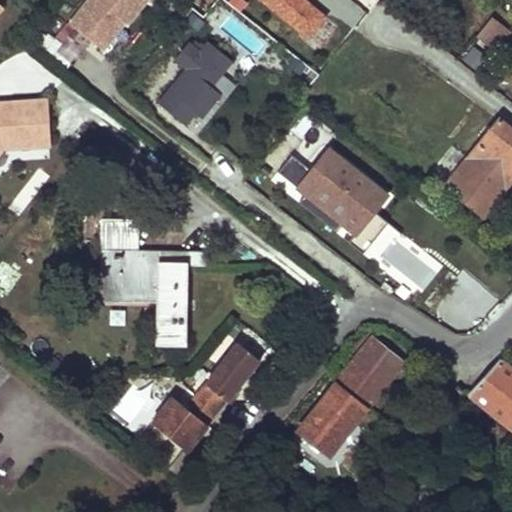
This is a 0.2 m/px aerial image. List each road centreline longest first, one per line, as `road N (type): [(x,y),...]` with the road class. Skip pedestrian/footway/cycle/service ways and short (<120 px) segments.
road 1 (residential): [(511,321),(484,347),(464,351),(388,309),(357,316),(199,511)]
road 2 (unknown): [(372,309),(76,64)]
